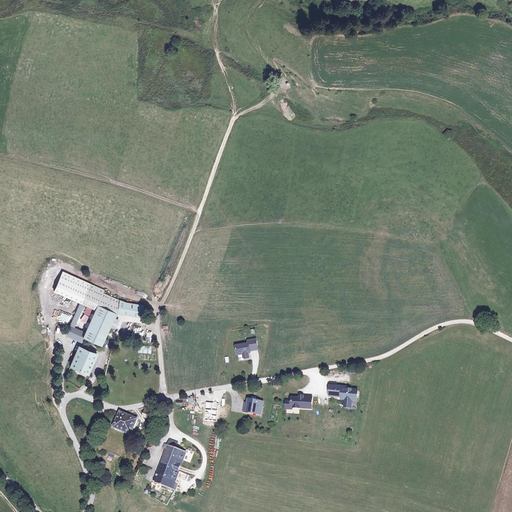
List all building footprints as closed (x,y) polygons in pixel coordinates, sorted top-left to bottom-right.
[(81,304),(90,284),(64,272),(55,292),(80,304),(81,304)] [(98,306),(117,313),(126,316),(127,303),(104,293),(105,290),(90,284),(81,304),(84,306),(96,311),(98,306)] [(127,303),(126,316),(149,319),(151,306),(127,303)] [(75,328),(84,306),(81,304),(80,304),(71,326),(75,328)] [(87,333),(84,340),(104,347),(111,329),(115,330),(120,320),(115,318),(117,313),(98,306),(96,311),(87,333)] [(84,340),(87,333),(75,328),(71,326),(67,337),(83,343),(84,340)] [(258,337),(250,338),(251,349),(260,348),(258,337)] [(250,342),(237,344),(239,353),(245,352),(246,356),(251,355),(250,350),(251,349),(250,338),(249,338),(250,342)] [(80,347),(71,368),(90,376),(99,355),(80,347)] [(347,388),(331,386),(330,395),(342,397),(342,399),(346,400),(346,405),(352,406),(353,400),(357,401),(358,391),(347,390),(347,388)] [(313,396),(300,396),(300,397),(293,397),(292,401),(287,400),(286,408),(292,408),(292,407),(312,408),(313,396)] [(262,413),(264,404),(251,401),(250,404),(246,404),(245,412),(252,413),(252,411),(262,413)] [(218,403),(206,402),(204,421),(217,422),(218,403)] [(150,421),(154,412),(147,410),(143,419),(150,421)] [(116,429),(133,436),(139,423),(135,421),(137,419),(133,417),(133,419),(122,415),(116,429)] [(171,440),(169,446),(180,451),(182,447),(178,446),(179,443),(171,440)] [(181,473),(184,467),(183,467),(187,453),(180,451),(169,446),(165,445),(164,449),(167,450),(155,484),(176,492),(179,484),(177,483),(181,473)]
